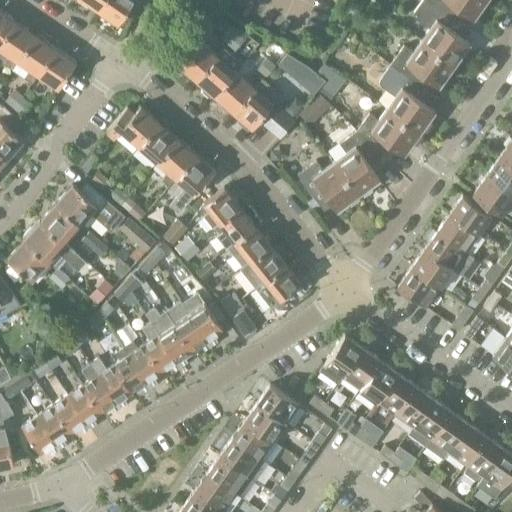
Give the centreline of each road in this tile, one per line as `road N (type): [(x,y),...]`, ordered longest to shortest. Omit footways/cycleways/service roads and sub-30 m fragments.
road 1 (residential): [(60,487),(249,363),(342,290)]
road 2 (residential): [(342,290),(224,154),(111,65)]
road 3 (residential): [(342,290),(511,54)]
road 4 (residential): [(511,407),(342,290)]
road 5 (residential): [(0,222),(111,65)]
